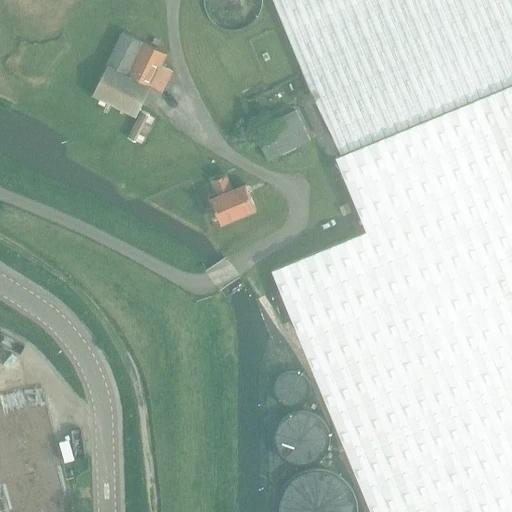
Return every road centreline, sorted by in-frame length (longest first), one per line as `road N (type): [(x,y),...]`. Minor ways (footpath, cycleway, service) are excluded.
road 1 (unknown): [(0,236),(67,279),(119,347),(138,389),(152,511)]
road 2 (unclassified): [(105,511),(102,411),(89,369),(54,322),(0,284)]
